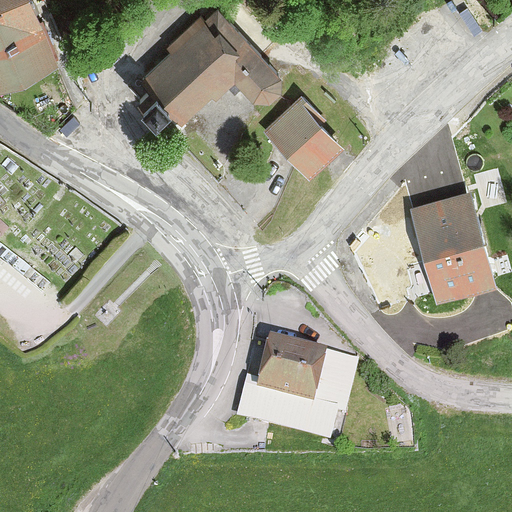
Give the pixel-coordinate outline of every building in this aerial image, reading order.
[(0,0),(0,83),(54,61),(32,8),(46,2),(45,0),(0,0)] [(459,12),(474,36),(482,30),(467,7),(459,12)] [(280,74),(218,8),(205,20),(201,15),(169,45),(173,50),(143,78),(151,88),(140,99),(160,121),(172,109),(181,119),(211,91),(215,95),(227,84),(235,91),(241,85),(254,98),(269,98),(279,88),(280,74)] [(322,116),(303,95),(298,100),(300,103),(317,121),(322,116)] [(317,121),(300,103),(271,129),(309,169),(337,142),(317,121)] [(80,124),(74,116),(62,125),(68,133),(80,124)] [(491,279),(468,195),(450,199),(452,205),(418,214),(431,267),(442,265),(449,290),(491,279)] [(418,214),(452,205),(450,199),(416,209),(418,214)] [(449,290),(442,265),(431,267),(438,293),(449,290)] [(344,411),(356,362),(271,341),(259,390),(255,406),(243,403),(240,415),(330,437),(337,409),(344,411)] [(255,406),(259,390),(247,386),(243,403),(255,406)]
